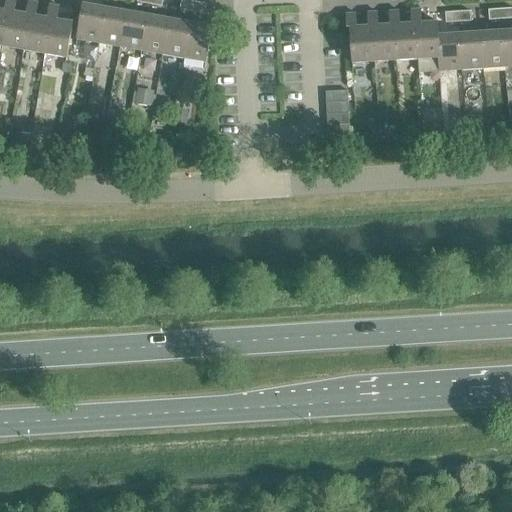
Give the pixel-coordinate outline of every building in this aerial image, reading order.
[(1,47),(23,51),(29,15),(25,15),(14,13),(15,0),(5,0),(4,11),(8,12),(1,47)] [(180,0),(179,10),(191,12),(193,2),(181,0),(180,0)] [(23,51),(44,55),(50,19),(46,18),(35,16),(37,3),(27,2),(25,15),(29,15),(23,51)] [(193,2),(191,12),(204,14),(205,4),(193,2)] [(76,40),(98,44),(104,8),(82,4),(76,40)] [(50,19),(44,55),(66,59),(72,23),(56,20),(59,7),(49,5),(46,18),(50,19)] [(98,44),(119,48),(125,12),(104,8),(98,44)] [(511,8),(500,10),(501,20),(511,18),(511,8)] [(417,60),(438,59),(437,36),(436,22),(421,23),(420,10),(410,11),(410,24),(414,24),(417,60)] [(501,20),(500,10),(487,10),(488,21),(501,20)] [(395,61),(417,60),(414,24),(410,24),(399,25),(398,11),(388,12),(389,25),(393,25),(395,61)] [(119,48),(140,51),(147,16),(125,12),(119,48)] [(458,22),(457,12),(444,13),(445,23),(458,22)] [(469,12),(457,12),(458,22),(470,22),(469,12)] [(373,63),(395,61),(393,25),(389,25),(378,26),(377,13),(366,14),(367,27),(371,27),(373,63)] [(351,64),(373,63),(371,27),(367,27),(356,28),(355,14),(345,15),(346,29),(349,28),(351,64)] [(140,51),(162,55),(168,19),(147,16),(140,51)] [(162,55),(183,59),(189,23),(168,19),(162,55)] [(189,23),(183,59),(205,63),(211,27),(189,23)] [(511,30),(501,31),(504,68),(511,67),(511,30)] [(501,31),(480,33),(482,69),(504,68),(501,31)] [(480,33),(458,34),(461,70),(482,69),(480,33)] [(438,59),(438,72),(461,70),(458,34),(437,36),(438,59)] [(64,65),(62,73),(70,74),(71,66),(64,65)] [(325,92),(325,104),(347,103),(347,91),(325,92)] [(133,93),(131,104),(152,108),(154,97),(133,93)] [(325,104),(326,115),(348,114),(347,103),(325,104)] [(174,108),(172,123),(186,125),(189,111),(174,108)] [(441,109),(420,110),(421,136),(442,135),(441,109)] [(107,111),(105,121),(120,124),(122,114),(107,111)] [(326,115),(326,127),(349,126),(348,114),(326,115)] [(14,132),(11,149),(27,152),(31,128),(22,126),(21,134),(14,132)] [(349,126),(326,127),(327,138),(349,137),(349,126)]
